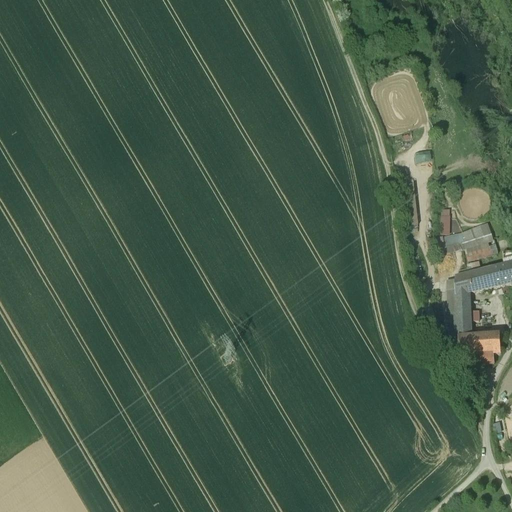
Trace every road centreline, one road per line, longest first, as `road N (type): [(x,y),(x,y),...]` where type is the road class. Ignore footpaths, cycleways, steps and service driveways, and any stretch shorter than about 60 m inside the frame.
road 1 (unknown): [(326,0),(386,169),(396,259),(415,316),(484,436)]
road 2 (unclassified): [(511,501),(484,436),(492,383),(511,341)]
